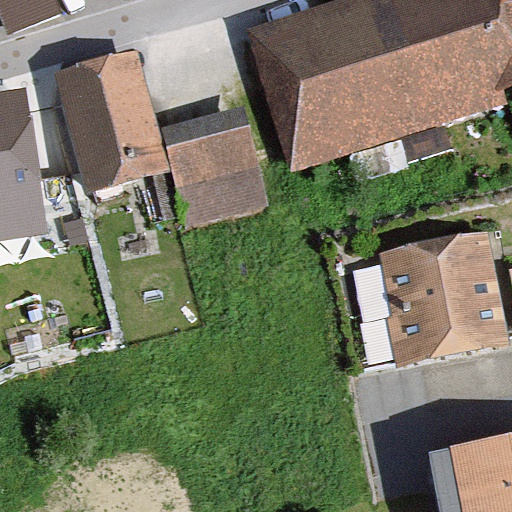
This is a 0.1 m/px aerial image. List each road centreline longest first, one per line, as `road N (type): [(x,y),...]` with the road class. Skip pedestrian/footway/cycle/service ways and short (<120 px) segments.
road 1 (unknown): [(29,54),(65,164),(64,219),(9,264)]
road 2 (residential): [(223,0),(0,63)]
